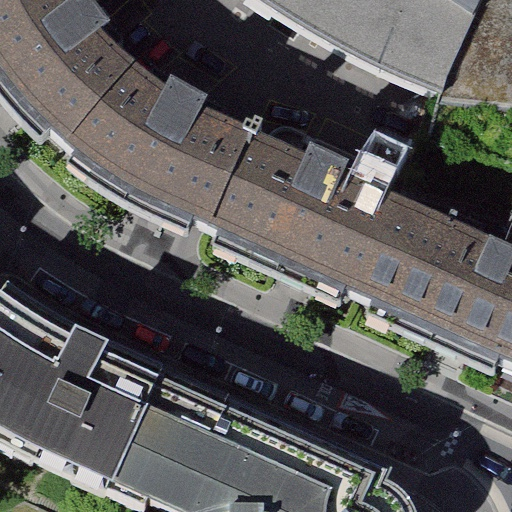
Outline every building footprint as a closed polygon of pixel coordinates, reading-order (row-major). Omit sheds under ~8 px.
[(118,30),(97,0),(23,0),(0,9),(0,110),(0,111),(72,178),(157,65),(118,30)] [(0,0),(0,9),(23,0),(0,0)] [(252,0),(305,37),(377,75),(452,103),(482,29),(433,2),(429,0),(252,0)] [(143,222),(221,249),(271,140),(212,107),(157,65),(72,178),(143,222)] [(323,164),(271,140),(221,249),(374,319),(424,210),(323,164)] [(511,249),(424,210),(374,319),(511,382),(511,249)] [(127,506),(178,385),(7,303),(0,313),(0,443),(20,456),(127,506)] [(400,511),(381,499),(387,485),(178,385),(127,506),(141,511),(400,511)]
